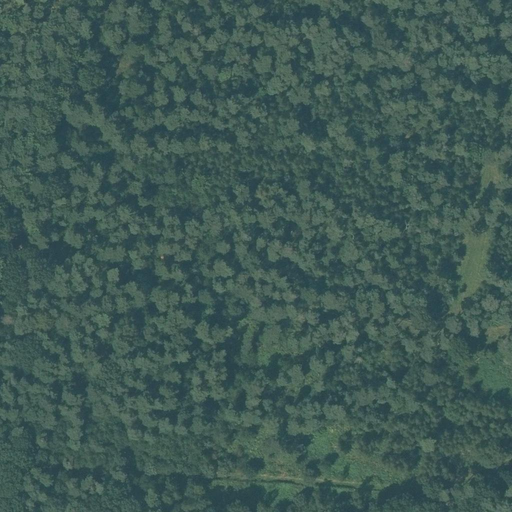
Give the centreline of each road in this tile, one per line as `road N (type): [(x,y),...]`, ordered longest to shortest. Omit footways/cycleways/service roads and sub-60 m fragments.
road 1 (track): [(511,450),(455,468),(366,475),(53,460),(0,450)]
road 2 (track): [(110,0),(68,90),(0,311)]
